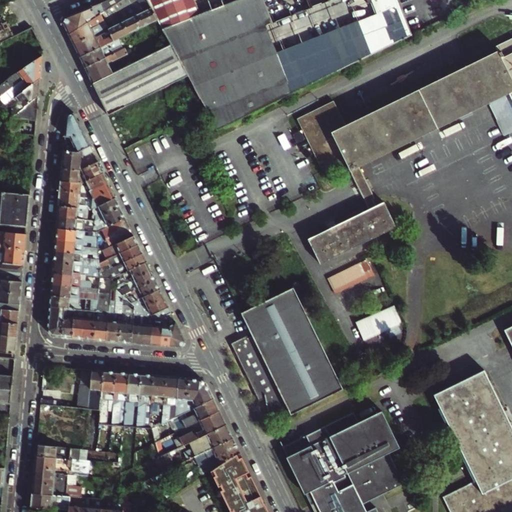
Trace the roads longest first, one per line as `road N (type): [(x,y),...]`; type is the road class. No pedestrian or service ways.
road 1 (tertiary): [(213,359),(80,86)]
road 2 (tertiary): [(31,349),(51,120),(60,100),(80,86)]
road 3 (residential): [(213,359),(31,349)]
road 4 (tertiary): [(287,511),(213,359)]
road 5 (tertiary): [(17,511),(31,349)]
road 6 (unknown): [(511,313),(398,374)]
